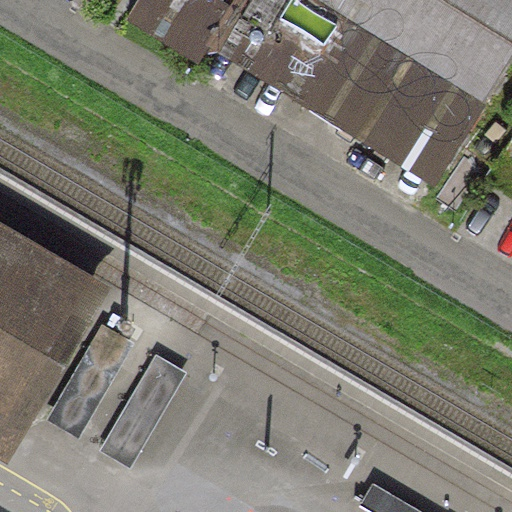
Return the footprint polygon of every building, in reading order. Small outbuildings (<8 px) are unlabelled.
[(511,61),(511,0),(141,0),(126,26),(203,71),(214,53),(439,185),(511,61)] [(511,145),(490,183),(511,196),(511,145)] [(112,280),(0,216),(0,440),(15,450),(112,280)] [(135,342),(103,323),(46,419),(79,438),(135,342)] [(188,371),(158,353),(101,450),(132,468),(188,371)] [(425,511),(374,482),(363,502),(380,511),(425,511)]
